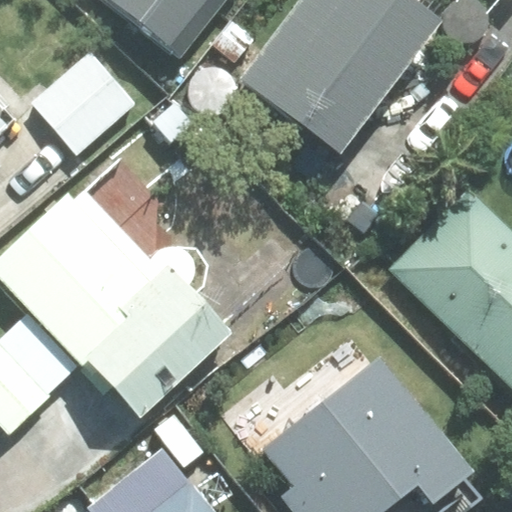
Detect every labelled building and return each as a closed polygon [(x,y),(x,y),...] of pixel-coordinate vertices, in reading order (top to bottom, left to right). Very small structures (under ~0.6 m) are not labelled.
[(96,0),(186,72),(242,0),(96,0)] [(391,0),(333,0),(253,98),(351,179),(454,52),(391,0)] [(95,66),(38,114),(81,165),(138,117),(95,66)] [(175,112),(153,129),(177,158),(199,139),(175,112)] [(250,115),(234,135),(256,152),(271,131),(250,115)] [(0,188),(8,181),(0,172),(0,188)] [(511,238),(475,201),(394,280),(511,399),(511,238)] [(0,430),(15,448),(59,407),(54,402),(83,376),(94,388),(99,384),(148,437),(242,350),(164,264),(153,274),(91,206),(82,215),(77,211),(0,281),(0,288),(32,324),(0,353),(0,430)] [(273,469),(303,508),(296,511),(426,511),(429,510),(430,511),(469,511),(488,498),(391,375),(273,469)] [(102,511),(207,511),(167,461),(102,511)]
